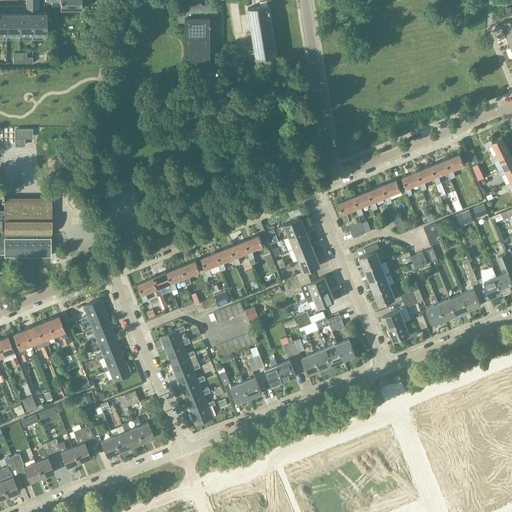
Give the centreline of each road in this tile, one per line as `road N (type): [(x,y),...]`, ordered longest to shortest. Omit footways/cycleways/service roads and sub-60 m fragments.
road 1 (residential): [(196,486),(398,406)]
road 2 (residential): [(183,450),(384,369)]
road 3 (residential): [(110,268),(310,187)]
road 4 (residential): [(384,369),(310,187)]
road 5 (residential): [(183,450),(110,268)]
road 6 (residential): [(336,176),(509,107)]
road 7 (residential): [(336,176),(303,0)]
road 8 (residential): [(32,511),(183,450)]
road 9 (residential): [(384,369),(511,318)]
road 10 (residential): [(398,406),(511,359)]
